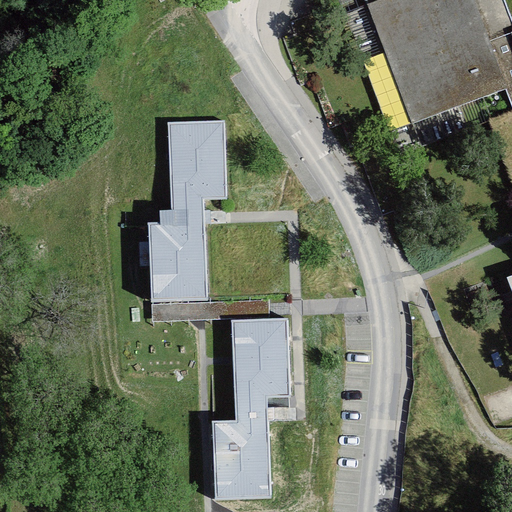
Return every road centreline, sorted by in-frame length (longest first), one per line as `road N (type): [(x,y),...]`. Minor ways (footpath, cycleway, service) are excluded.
road 1 (residential): [(373,511),(387,390),(387,281),(357,201),(211,0)]
road 2 (track): [(387,281),(411,282),(466,403),(491,441),(511,450)]
